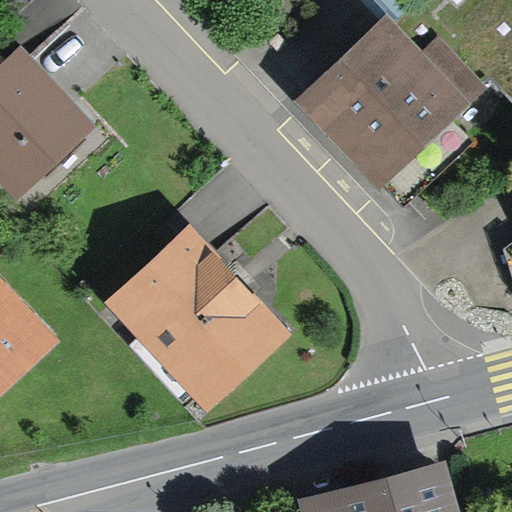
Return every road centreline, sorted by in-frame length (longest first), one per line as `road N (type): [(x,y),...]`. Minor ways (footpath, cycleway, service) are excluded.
road 1 (unclassified): [(115,0),(365,269),(404,327),(433,401)]
road 2 (primary): [(433,401),(32,511)]
